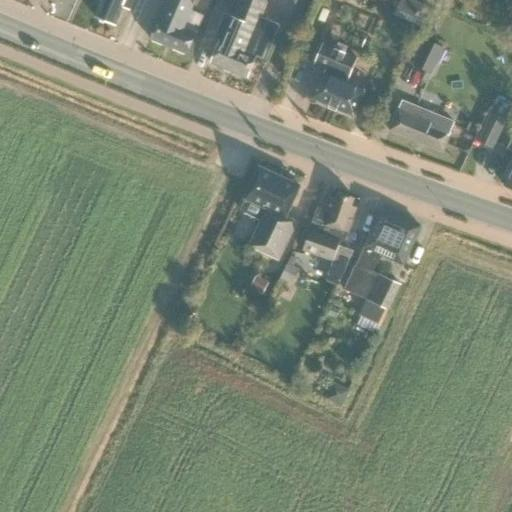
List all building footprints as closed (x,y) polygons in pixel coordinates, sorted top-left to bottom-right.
[(116,25),(126,0),(131,0),(134,1),(133,0),(102,0),(96,16),(116,25)] [(187,22),(195,0),(167,0),(162,14),(152,39),(188,54),(199,27),(187,22)] [(258,28),(269,0),(238,0),(232,17),(225,14),(216,35),(222,37),(212,63),(248,77),(257,56),(256,56),(257,52),(241,46),(250,24),(258,28)] [(400,0),(396,9),(424,22),(430,9),(410,0),(400,0)] [(439,44),(426,38),(413,64),(426,70),(439,44)] [(355,115),(365,89),(348,82),(358,58),(323,43),(315,64),(326,69),(324,73),(313,98),(355,115)] [(451,132),(455,122),(402,100),(390,130),(444,151),(451,132)] [(478,141),(494,148),(511,109),(498,103),(494,112),(491,111),(478,141)] [(279,259),(297,221),(286,216),(301,186),(260,167),(246,198),(242,207),(243,211),(262,220),(250,245),(279,259)] [(353,205),(355,197),(339,192),(336,199),(331,197),(327,210),(318,207),(312,222),(321,226),(318,232),(311,229),(304,250),(334,261),(326,279),(340,285),(353,250),(340,245),(341,241),(345,242),(358,207),(353,205)] [(355,265),(344,289),(367,300),(367,299),(378,276),(372,273),(382,252),(405,263),(421,226),(382,208),(356,266),(355,265)] [(292,284),(299,269),(287,263),(280,278),(292,284)] [(367,300),(360,314),(380,324),(387,308),(389,309),(401,284),(380,273),(378,276),(367,299),(367,300)] [(263,294),(269,282),(256,276),(250,287),(263,294)] [(342,406),(350,390),(334,382),(326,398),(342,406)]
